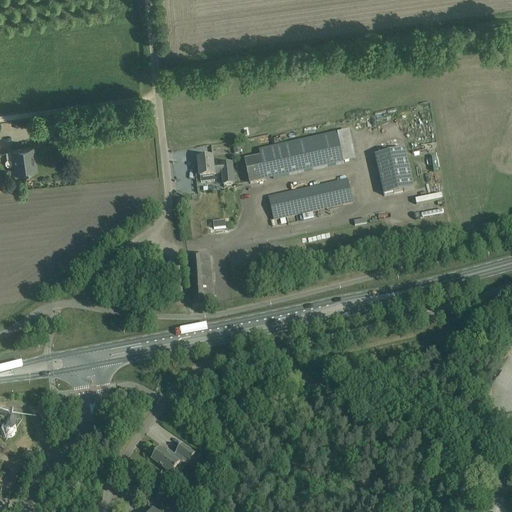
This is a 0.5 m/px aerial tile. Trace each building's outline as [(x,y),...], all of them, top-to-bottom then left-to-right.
[(250,185),(344,164),(337,134),(259,152),(260,158),(245,161),(250,185)] [(5,152),(6,159),(12,158),(14,173),(36,170),(35,160),(33,161),(31,148),(11,151),(5,152)] [(405,150),(375,157),(384,197),(414,190),(405,150)] [(220,165),(220,167),(213,168),(213,159),(198,160),(200,178),(201,178),(201,183),(215,182),(214,177),(214,175),(221,175),(223,187),(235,186),(233,164),(220,165)] [(274,221),(353,204),(348,181),(269,198),(274,221)] [(228,229),(201,237),(203,243),(230,236),(228,229)] [(193,308),(214,305),(209,256),(187,258),(193,308)] [(491,378),(507,389),(511,381),(511,375),(499,366),(491,378)] [(16,432),(16,431),(16,430),(16,429),(16,428),(16,427),(15,425),(19,417),(12,414),(7,422),(6,422),(0,419),(0,432),(0,433),(0,434),(1,435),(0,437),(0,446),(4,449),(9,438),(10,438),(11,438),(13,437),(14,436),(15,434),(16,433),(16,432)] [(151,460),(159,466),(172,475),(184,458),(190,462),(195,455),(182,445),(176,452),(178,453),(175,457),(168,451),(166,454),(160,449),(151,460)]
